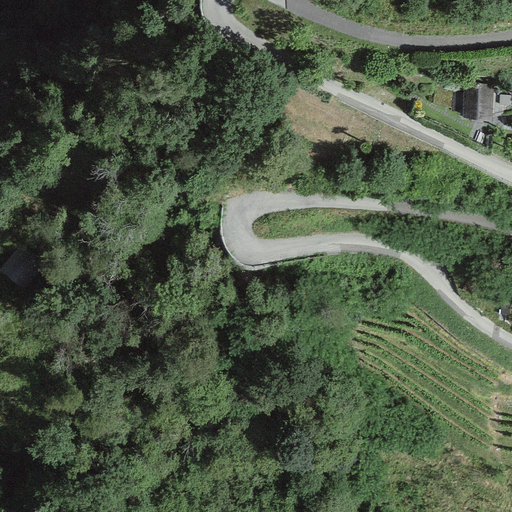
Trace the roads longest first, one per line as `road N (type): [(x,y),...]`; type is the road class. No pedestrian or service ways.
road 1 (unclassified): [(511,225),(405,206),(281,200),(248,208),(236,229),(244,244),(262,251),(323,243),(401,251),(429,269),(465,312),(511,343)]
road 2 (unclassified): [(215,0),(231,29),(511,174)]
road 3 (unclassified): [(511,37),(405,41),(284,0)]
